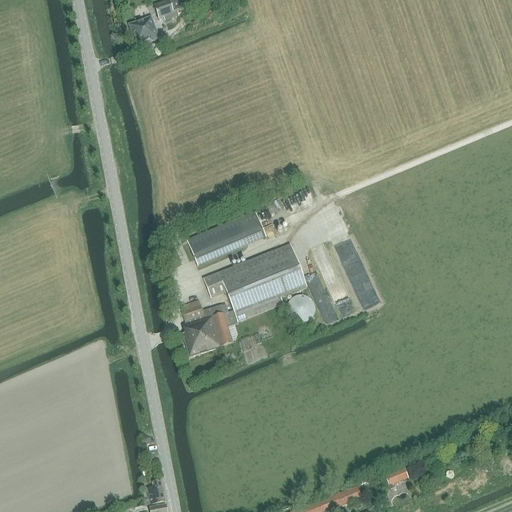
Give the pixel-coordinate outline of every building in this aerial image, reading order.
[(154,6),(158,20),(163,18),(165,22),(175,18),(169,1),(154,6)] [(135,48),(158,40),(151,18),(128,26),(135,48)] [(305,202),(300,191),(292,195),(297,206),(305,202)] [(198,268),(267,241),(257,213),(188,240),(198,268)] [(370,303),(343,226),(326,232),(354,309),(370,303)] [(228,294),(234,314),(237,324),(284,306),(281,299),(307,289),(290,246),(203,280),(211,301),(228,294)] [(316,316),(316,313),(316,311),(315,308),(314,306),(312,304),(311,302),(308,301),(304,300),(301,300),(298,300),(297,301),(293,303),(291,305),(290,308),(289,310),(289,313),(289,316),(290,319),(291,321),(292,323),(295,325),(297,326),(300,327),(302,327),(305,327),(308,326),(310,325),(312,323),(314,321),(315,319),(316,316)] [(237,324),(234,314),(225,317),(221,306),(202,312),(199,302),(179,308),(185,326),(182,327),(185,335),(182,336),(189,359),(233,344),(228,329),(238,326),(237,324)] [(155,455),(151,456),(146,457),(148,468),(158,466),(155,455)] [(385,477),(386,481),(389,487),(408,480),(404,469),(385,477)] [(164,503),(160,482),(152,484),(152,487),(146,489),(150,506),(164,503)] [(330,511),(361,500),(356,488),(294,511),(330,511)]
